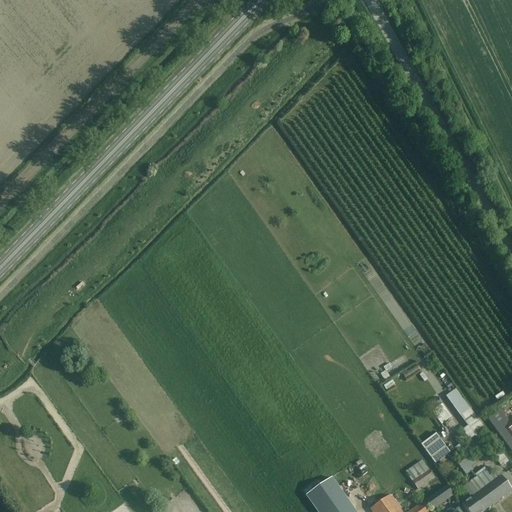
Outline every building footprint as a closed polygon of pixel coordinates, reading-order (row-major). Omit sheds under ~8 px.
[(384,367),(391,362),(388,358),(381,362),(384,367)] [(385,371),(380,374),(384,381),(390,378),(386,372),(392,369),(389,364),(383,368),(385,371)] [(457,389),(447,396),(477,439),(487,432),(457,389)] [(511,425),(501,411),(488,420),(511,453),(511,425)] [(436,434),(422,444),(436,464),(451,453),(436,434)] [(500,461),(506,457),(503,451),(496,455),(500,461)] [(468,452),(456,461),(464,472),(466,475),(471,472),(473,470),(471,467),(476,463),(468,452)] [(423,462),(406,473),(418,490),(434,478),(423,462)] [(484,511),(511,492),(501,477),(497,480),(489,469),(465,486),(473,497),(462,505),(467,511),(484,511)] [(355,511),(332,479),(307,496),(317,511),(355,511)] [(428,493),(432,498),(448,485),(445,480),(428,493)] [(433,511),(442,504),(453,496),(447,488),(427,502),(433,511)] [(401,511),(390,495),(370,509),(371,511),(401,511)] [(425,503),(411,511),(426,511),(430,510),(425,503)]
